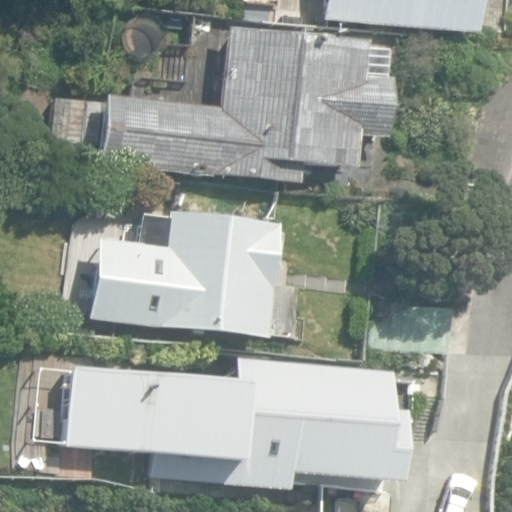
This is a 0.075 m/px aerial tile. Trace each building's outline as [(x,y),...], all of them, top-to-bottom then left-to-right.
[(462,38),(465,0),(314,0),(312,22),(462,38)] [(375,143),(381,85),(374,84),(377,53),(356,51),(356,45),(218,31),(210,110),(97,99),(97,104),(51,99),(46,145),(92,150),(90,167),(286,187),(289,166),(348,172),(352,141),(375,143)] [(93,237),(83,318),(258,339),(272,226),(164,212),(160,246),(93,237)] [(363,349),(441,355),(444,309),(367,303),(363,349)] [(370,484),(387,486),(392,421),(398,421),(401,382),(380,381),(380,374),(277,366),(277,367),(224,363),(220,406),(142,400),(136,480),(198,485),(200,463),(233,465),(233,470),(273,473),(273,475),(370,483),(370,484)]
